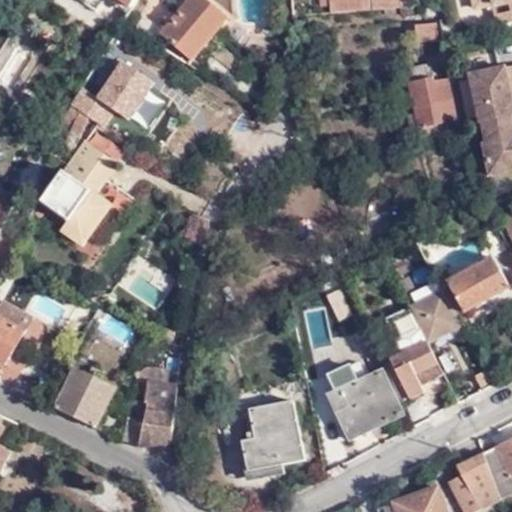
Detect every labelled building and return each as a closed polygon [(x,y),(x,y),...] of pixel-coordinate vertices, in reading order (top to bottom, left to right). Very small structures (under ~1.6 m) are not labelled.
[(134,0),(74,0),(98,15),(106,4),(114,10),(108,17),(119,26),(123,20),(134,0)] [(183,0),(151,38),(196,67),(235,21),(210,0),(183,0)] [(330,0),(332,11),(376,8),(375,0),(330,0)] [(511,0),(502,0),(495,1),(500,22),(511,20),(511,0)] [(438,22),(415,24),(416,27),(410,28),(410,35),(416,34),(417,40),(441,37),(438,22)] [(302,61),(296,62),(297,74),(316,72),(315,52),(302,51),(302,61)] [(457,115),(450,74),(436,76),(433,60),(413,63),(415,77),(411,77),(420,122),(457,115)] [(133,84),(98,61),(72,102),(76,105),(93,117),(107,126),(133,84)] [(485,120),(490,142),(511,136),(511,66),(474,75),(484,120),(485,120)] [(93,117),(76,105),(60,130),(68,134),(62,143),(74,150),(93,117)] [(457,115),(420,122),(423,135),(460,127),(457,115)] [(414,122),(402,123),(404,134),(416,132),(414,122)] [(511,136),(490,142),(487,142),(494,174),(511,169),(511,136)] [(115,163),(89,145),(49,202),(74,219),(67,230),(88,245),(117,203),(98,189),(115,163)] [(0,232),(15,201),(0,193),(0,232)] [(457,235),(476,229),(471,214),(453,220),(457,235)] [(511,219),(503,224),(501,224),(511,246),(511,219)] [(452,235),(457,235),(453,220),(441,225),(444,234),(452,235)] [(464,312),(509,286),(492,256),(446,282),(464,312)] [(464,312),(446,282),(442,284),(444,289),(458,314),(459,315),(464,312)] [(444,289),(442,284),(439,286),(442,291),(441,292),(455,317),(459,315),(458,314),(444,289)] [(441,292),(440,290),(412,304),(430,339),(460,324),(455,317),(441,292)] [(0,361),(7,365),(28,325),(23,322),(28,312),(0,297),(0,361)] [(430,339),(412,304),(410,305),(428,340),(430,339)] [(410,305),(383,318),(401,353),(394,357),(412,396),(426,388),(422,380),(443,369),(428,340),(410,305)] [(23,322),(28,325),(34,315),(28,312),(23,322)] [(394,357),(390,359),(409,397),(412,396),(394,357)] [(59,407),(98,426),(118,386),(104,379),(107,375),(99,371),(98,376),(78,365),(59,407)] [(328,393),(350,438),(403,413),(381,367),(328,393)] [(175,441),(180,380),(171,380),(171,385),(149,383),(147,403),(145,420),(142,445),(175,441)] [(252,471),(288,463),(308,458),(296,401),(254,410),(259,437),(245,440),(252,471)] [(145,420),(147,403),(132,402),(130,417),(145,420)] [(1,422),(5,415),(0,412),(0,470),(3,473),(13,453),(0,444),(0,433),(5,424),(1,422)] [(138,444),(142,445),(145,420),(130,417),(123,416),(121,425),(128,426),(126,438),(138,444)] [(511,438),(485,452),(498,489),(501,496),(511,490),(511,438)] [(498,489),(485,452),(462,464),(466,473),(454,480),(469,511),(477,511),(500,501),(496,490),(498,489)] [(290,472),(288,463),(252,471),(250,471),(252,481),(290,472)] [(449,511),(441,485),(381,506),(382,511),(449,511)]
